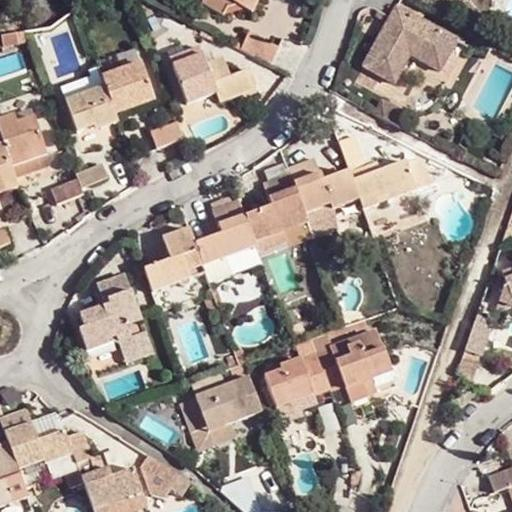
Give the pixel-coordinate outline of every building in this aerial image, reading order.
[(204,0),(201,7),(223,19),(228,10),(236,6),(253,16),(261,0),(204,0)] [(395,84),(411,57),(441,74),(459,42),(396,7),(364,67),(395,84)] [(246,34),(238,50),(270,66),(279,51),(246,34)] [(2,39),(2,40),(4,51),(19,48),(16,36),(2,39)] [(190,70),(175,76),(187,108),(218,97),(222,106),(243,98),(244,101),(259,96),(250,73),(231,80),(224,60),(216,63),(207,67),(204,58),(201,49),(185,55),(190,70)] [(169,60),(175,76),(190,70),(185,55),(169,60)] [(213,55),(204,58),(207,67),(216,63),(213,55)] [(97,82),(113,75),(108,65),(53,87),(60,105),(100,89),(97,82)] [(141,66),(102,80),(106,90),(117,120),(156,105),(141,66)] [(117,120),(106,90),(66,104),(79,136),(94,130),(96,135),(119,126),(117,120)] [(375,116),(402,130),(409,115),(381,102),(375,116)] [(260,120),(266,115),(263,108),(256,112),(260,120)] [(14,119),(0,123),(0,134),(5,147),(11,165),(26,160),(28,165),(47,158),(34,121),(17,127),(14,119)] [(185,142),(178,125),(152,134),(158,152),(185,142)] [(361,202),(364,212),(418,194),(407,165),(380,174),(376,166),(367,168),(356,139),(339,144),(351,174),(361,202)] [(11,165),(5,147),(0,148),(0,196),(20,189),(13,170),(11,165)] [(289,169),(282,150),(275,155),(284,178),(291,176),(289,169)] [(26,160),(11,165),(13,170),(28,165),(26,160)] [(332,213),(361,202),(351,174),(338,178),(323,183),(321,175),(315,161),(289,169),(291,176),(309,227),(335,218),(332,213)] [(103,168),(77,177),(79,182),(82,191),(108,182),(103,168)] [(335,171),(321,175),(323,183),(338,178),(335,171)] [(257,246),(309,227),(291,176),(284,178),(264,186),(273,209),(246,219),(257,246)] [(82,191),(79,182),(53,192),(59,208),(85,198),(82,191)] [(204,270),(258,250),(257,246),(246,219),(240,202),(213,212),(219,228),(226,225),(229,234),(223,237),(196,247),(204,270)] [(219,228),(223,237),(229,234),(226,225),(219,228)] [(190,279),(205,273),(204,270),(196,247),(190,231),(163,239),(171,262),(145,271),(153,295),(191,281),(190,279)] [(4,232),(0,233),(0,249),(9,247),(4,232)] [(101,309),(95,311),(80,317),(85,331),(80,333),(88,357),(119,347),(126,366),(154,356),(125,276),(98,287),(102,299),(104,305),(107,304),(109,309),(102,311),(101,309)] [(511,278),(505,281),(508,290),(507,292),(505,292),(502,303),(511,303),(511,278)] [(214,297),(217,304),(221,303),(214,285),(210,286),(214,297)] [(210,314),(219,310),(217,304),(214,297),(205,301),(210,314)] [(94,309),(95,311),(101,309),(102,311),(109,309),(107,304),(104,305),(102,299),(99,300),(97,301),(95,303),(94,306),(94,309)] [(475,324),(466,351),(483,358),(492,330),(475,324)] [(373,333),(317,355),(320,364),(331,393),(345,389),(347,393),(375,382),(373,377),(391,370),(385,353),(373,333)] [(85,361),(92,377),(120,366),(114,350),(85,361)] [(317,355),(317,353),(302,358),(303,361),(306,369),(320,364),(317,355)] [(331,393),(320,364),(306,369),(303,361),(280,370),(283,378),(266,383),(280,420),(301,412),(299,405),(316,399),(331,393)] [(236,384),(249,379),(244,366),(231,370),(236,384)] [(264,376),(266,383),(283,378),(280,370),(264,376)] [(394,376),(391,370),(373,377),(375,382),(394,376)] [(245,416),(261,410),(249,379),(236,384),(196,399),(207,428),(229,421),(231,427),(247,422),(245,416)] [(461,413),(475,397),(467,389),(452,406),(461,413)] [(191,434),(207,428),(196,399),(181,405),(191,434)] [(319,406),(316,399),(299,405),(301,412),(319,406)] [(47,466),(73,457),(67,440),(64,434),(38,443),(32,427),(26,412),(0,421),(0,425),(7,445),(17,473),(46,463),(47,466)] [(304,419),(301,412),(280,420),(282,426),(304,419)] [(38,443),(64,434),(58,418),(32,427),(38,443)] [(224,430),(231,427),(229,421),(207,428),(191,434),(198,454),(229,444),(224,430)] [(78,471),(93,511),(97,511),(111,507),(143,494),(134,472),(112,480),(108,470),(104,471),(95,474),(90,460),(94,459),(84,434),(67,440),(73,457),(78,471)] [(0,509),(27,500),(17,473),(7,445),(0,447),(0,509)] [(99,457),(94,459),(90,460),(95,474),(104,471),(99,457)] [(181,478),(148,457),(141,468),(154,497),(167,500),(173,490),(181,478)] [(508,490),(511,488),(511,470),(487,479),(493,495),(508,490)] [(189,485),(181,478),(173,490),(182,496),(189,485)] [(125,511),(146,505),(143,494),(111,507),(112,511),(125,511)]
